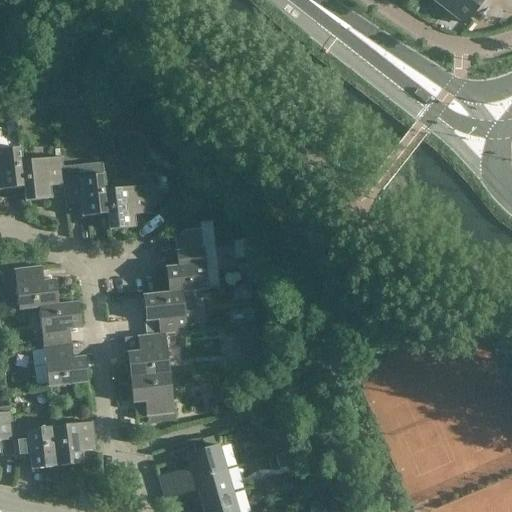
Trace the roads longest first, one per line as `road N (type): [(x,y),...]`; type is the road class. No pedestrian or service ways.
road 1 (residential): [(143,511),(139,481),(102,425),(81,253),(0,228)]
road 2 (tertiary): [(328,15),(447,125),(497,136)]
road 3 (tertiary): [(511,90),(464,97),(360,27),(328,15)]
road 4 (residential): [(511,38),(455,45),(375,0)]
